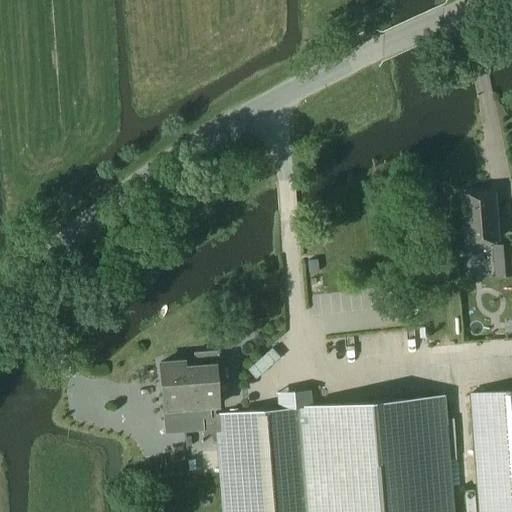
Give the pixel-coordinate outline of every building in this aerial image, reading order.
[(463,244),(498,241),(494,191),(459,193),(463,244)] [(511,248),(511,242),(492,244),(495,276),(511,275),(511,248)] [(255,356),(255,341),(242,342),(243,356),(255,356)] [(216,431),(214,412),(213,405),(217,405),(214,366),(219,366),(218,349),(193,351),(194,365),(184,365),(184,358),(159,360),(162,402),(179,400),(179,407),(200,406),(202,432),(216,431)] [(511,511),(511,390),(469,393),(477,511),(511,511)] [(449,511),(440,393),(214,412),(216,431),(222,511),(449,511)] [(150,443),(140,435),(132,446),(142,454),(150,443)]
